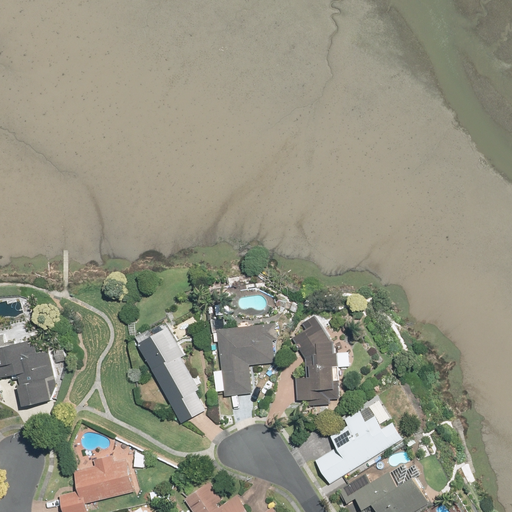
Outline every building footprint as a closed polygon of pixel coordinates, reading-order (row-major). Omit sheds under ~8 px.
[(211,303),(213,316),(232,314),(231,301),(211,303)] [(331,336),(318,315),(304,323),(308,329),(296,336),(307,356),(308,377),(298,377),(299,400),(339,398),(338,380),(341,380),(340,336),(331,336)] [(215,344),(221,343),(227,396),(255,393),(251,365),(277,362),(275,339),(279,339),(278,322),(227,328),(226,317),(212,319),(215,344)] [(202,390),(184,356),(187,354),(172,326),(167,328),(162,319),(150,326),(151,329),(139,335),(143,342),(141,343),(183,422),(209,409),(199,391),(202,390)] [(0,382),(17,378),(23,405),(51,398),(57,385),(48,350),(36,353),(32,336),(7,342),(4,332),(0,333),(0,382)] [(67,344),(55,348),(60,364),(72,360),(67,344)] [(340,446),(318,459),(332,482),(404,438),(380,398),(346,419),(349,425),(333,434),(340,446)] [(149,458),(138,450),(136,466),(148,467),(149,458)] [(76,469),(81,489),(62,494),(66,511),(91,511),(89,503),(139,490),(130,457),(115,461),(113,455),(98,459),(99,463),(76,469)] [(414,511),(432,501),(419,479),(424,477),(417,465),(411,468),(408,462),(374,483),(368,472),(342,488),(351,502),(359,497),(365,508),(357,511),(414,511)] [(468,463),(460,468),(471,486),(478,481),(468,463)] [(213,481),(187,499),(195,511),(279,511),(275,505),(264,511),(253,511),(241,494),(227,503),(213,481)] [(162,487),(150,492),(154,502),(166,497),(162,487)] [(477,511),(468,499),(462,504),(468,511),(477,511)]
